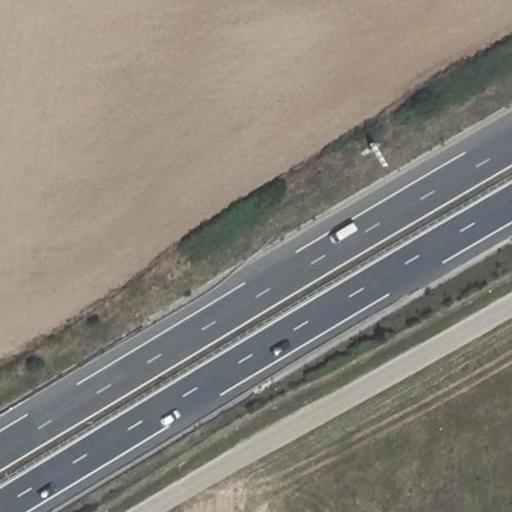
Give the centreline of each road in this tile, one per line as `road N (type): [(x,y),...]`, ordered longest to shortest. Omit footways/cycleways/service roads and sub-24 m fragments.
road 1 (trunk): [(511,146),(0,453)]
road 2 (trunk): [(0,509),(511,209)]
road 3 (unclassified): [(511,307),(158,511)]
